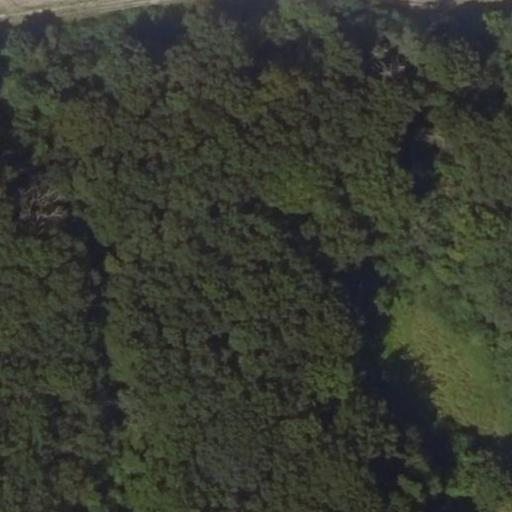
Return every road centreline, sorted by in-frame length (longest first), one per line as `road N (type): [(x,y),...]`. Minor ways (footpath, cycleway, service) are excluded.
road 1 (track): [(210,0),(0,27)]
road 2 (track): [(511,8),(366,0)]
